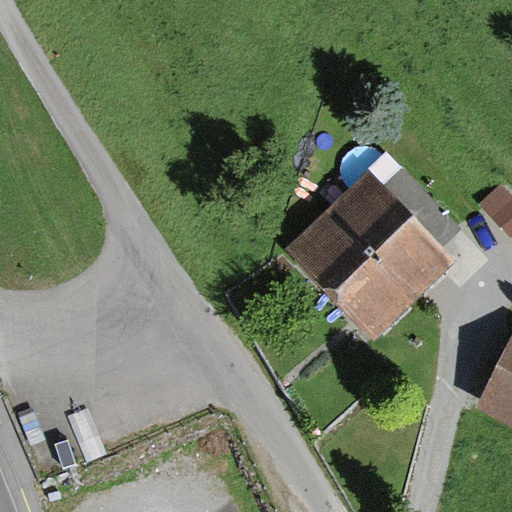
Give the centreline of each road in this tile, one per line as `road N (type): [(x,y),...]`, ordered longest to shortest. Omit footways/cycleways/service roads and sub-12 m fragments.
road 1 (track): [(4,0),(166,289)]
road 2 (track): [(166,289),(320,511)]
road 3 (track): [(166,289),(0,327)]
